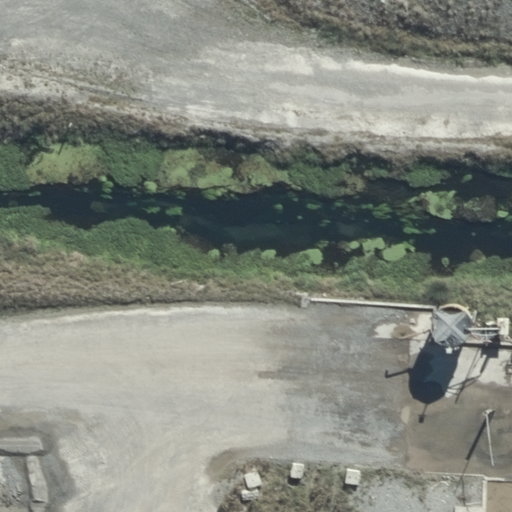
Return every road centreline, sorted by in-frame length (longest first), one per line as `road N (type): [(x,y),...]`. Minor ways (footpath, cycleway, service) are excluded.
road 1 (track): [(0,382),(108,370),(344,371),(511,386)]
road 2 (track): [(511,30),(0,4)]
